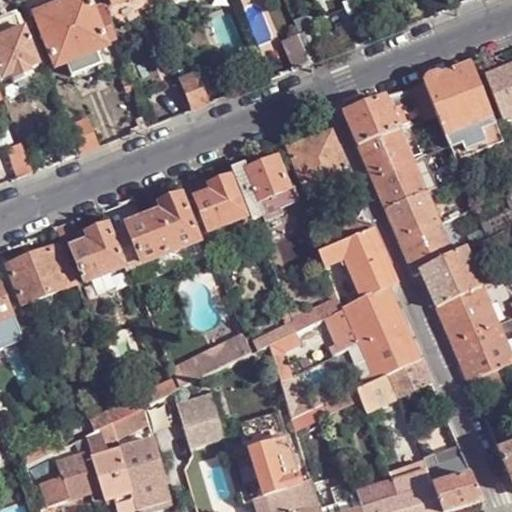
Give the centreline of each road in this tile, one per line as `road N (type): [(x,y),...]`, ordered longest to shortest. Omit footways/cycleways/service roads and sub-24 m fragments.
road 1 (residential): [(502,511),(325,92)]
road 2 (tertiary): [(325,92),(0,222)]
road 3 (tertiary): [(511,17),(325,92)]
